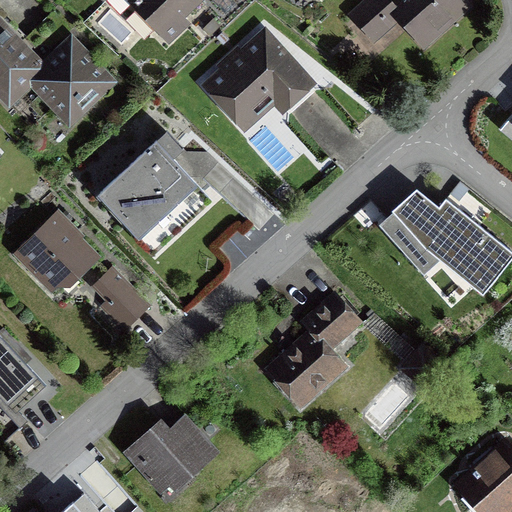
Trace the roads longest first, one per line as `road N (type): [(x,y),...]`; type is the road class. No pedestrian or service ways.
road 1 (residential): [(0,500),(420,127)]
road 2 (residential): [(420,127),(511,46)]
